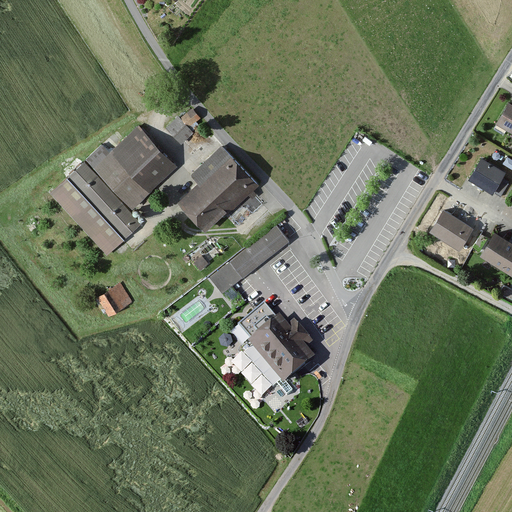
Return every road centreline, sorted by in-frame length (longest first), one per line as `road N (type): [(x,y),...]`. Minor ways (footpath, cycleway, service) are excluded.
road 1 (unclassified): [(359,308),(341,294),(307,226),(209,119),(132,0)]
road 2 (unclassified): [(359,308),(511,56)]
road 3 (unclassified): [(268,511),(312,437),(359,308)]
road 4 (track): [(511,310),(391,252)]
